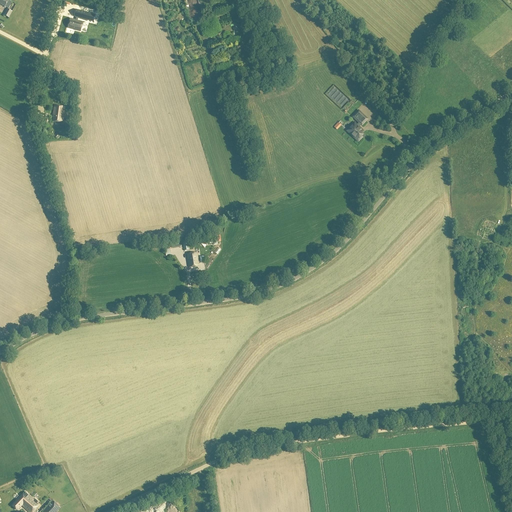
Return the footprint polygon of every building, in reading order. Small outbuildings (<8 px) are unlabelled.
[(9,0),(7,0),(0,0),(0,3),(9,8),(12,2),(8,1),(9,0)] [(12,11),(7,9),(4,15),(9,17),(12,11)] [(70,18),(68,28),(80,32),(83,22),(77,20),(78,17),(94,22),(96,15),(76,9),(74,16),(76,17),(76,20),(70,18)] [(377,104),(371,97),(368,100),(374,107),(377,104)] [(65,107),(54,105),(52,121),(62,123),(65,107)] [(359,126),(361,124),(362,125),(368,119),(359,110),(353,117),(359,123),(356,126),(354,124),(349,130),(352,133),(351,135),(358,141),(362,137),(361,136),(363,134),(360,131),(362,129),(359,126)] [(220,235),(217,235),(217,233),(214,234),(214,236),(212,236),(212,239),(201,240),(201,245),(214,243),(214,245),(218,245),(217,242),(221,241),(220,235)] [(197,253),(187,254),(189,267),(199,266),(197,253)] [(47,502),(58,494),(55,490),(44,498),(47,502)] [(25,492),(12,505),(17,510),(22,505),(22,506),(23,505),(22,504),(29,496),(30,496),(25,492)] [(34,500),(30,496),(22,504),(23,505),(22,506),(28,511),(31,511),(39,505),(37,503),(38,502),(35,499),(34,500)] [(55,511),(60,508),(53,501),(43,511),(55,511)]
